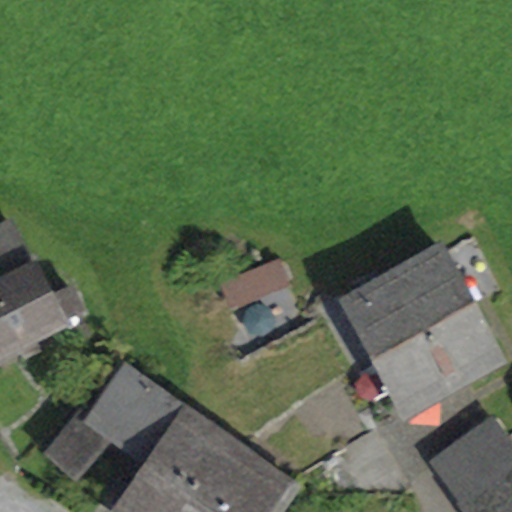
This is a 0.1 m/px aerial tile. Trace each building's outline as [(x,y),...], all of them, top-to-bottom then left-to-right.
[(80,312),(68,288),(49,298),(12,222),(0,227),(0,351),(17,343),(32,336),(80,312)] [(443,253),(353,302),(382,355),(472,307),(443,253)] [(232,303),(287,282),(280,263),(225,284),(232,303)] [(451,388),(501,362),(472,307),(382,355),(405,398),(445,377),(451,388)] [(17,343),(24,356),(39,349),(32,336),(17,343)] [(145,458),(112,507),(119,511),(157,511),(213,430),(126,367),(89,417),(80,411),(50,452),(77,476),(110,434),(145,458)] [(467,507),(470,511),(511,511),(511,457),(488,425),(438,462),(470,505),(467,507)] [(213,430),(157,511),(215,511),(253,457),(223,437),(213,430)] [(283,499),(293,484),(253,457),(215,511),(261,511),(274,494),(283,499)] [(261,511),(273,511),(283,499),(274,494),(261,511)]
